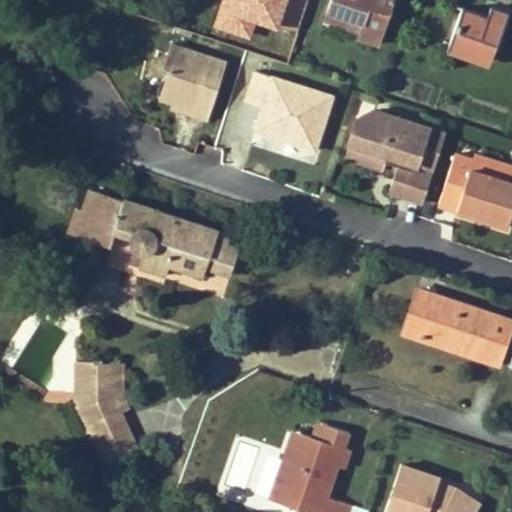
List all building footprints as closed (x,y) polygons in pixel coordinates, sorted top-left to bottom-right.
[(332,0),(330,9),(364,21),(361,31),(359,37),(381,45),(396,0),(332,0)] [(463,9),(451,44),(484,56),(489,42),(497,44),(509,12),(495,8),(493,7),(489,17),(463,9)] [(361,31),(364,21),(330,9),(326,19),(361,31)] [(489,42),(484,56),(451,44),(449,51),(490,65),(497,44),(489,42)] [(227,62),(172,44),(164,67),(169,68),(159,97),(173,102),(193,109),(191,114),(208,119),(227,62)] [(291,65),(316,73),(319,64),(294,57),(291,65)] [(332,94),(255,68),(245,98),(263,104),(268,106),(265,113),(260,111),(254,128),(314,148),(332,94)] [(193,109),(173,102),(172,107),(191,114),(193,109)] [(424,202),(447,133),(380,110),(364,119),(356,143),(389,154),(387,160),(399,165),(390,190),(424,202)] [(389,154),(356,143),(351,157),(384,168),(387,160),(389,154)] [(487,217),(509,225),(511,216),(511,167),(508,178),(473,166),(476,157),(453,149),(436,200),(481,215),(482,210),(489,213),(487,217)] [(511,167),(511,163),(478,152),(476,157),(473,166),(508,178),(511,167)] [(92,189),(85,211),(92,214),(84,237),(111,246),(105,264),(139,274),(141,266),(168,276),(172,264),(205,276),(208,268),(232,275),(241,247),(228,243),(231,234),(92,189)] [(70,232),(84,237),(92,214),(85,211),(77,209),(70,232)] [(443,279),(456,284),(459,275),(446,271),(443,279)] [(428,334),(433,336),(431,340),(437,343),(499,364),(505,348),(511,327),(511,320),(419,290),(405,331),(426,339),(428,334)] [(78,403),(90,432),(96,430),(82,400),(83,388),(98,388),(99,377),(107,377),(108,374),(116,374),(115,395),(122,409),(130,405),(124,393),(124,362),(78,361),(78,403)] [(14,371),(1,362),(0,362),(0,379),(8,380),(44,401),(45,400),(14,371)] [(82,400),(96,430),(111,466),(140,451),(122,409),(115,395),(116,374),(108,374),(107,377),(99,377),(98,388),(83,388),(82,400)] [(320,421),(315,436),(324,440),(329,425),(320,421)] [(352,432),(329,425),(324,440),(315,436),(303,432),(295,459),(287,455),(278,481),(286,484),(281,501),(312,511),(351,511),(359,488),(336,480),(342,464),(347,466),(353,449),(347,447),(352,432)] [(287,455),(295,459),(303,432),(295,430),(287,455)] [(443,476),(403,464),(386,511),(479,511),(484,504),(460,489),(441,483),(443,476)] [(281,501),(286,484),(278,481),(272,498),(281,501)]
